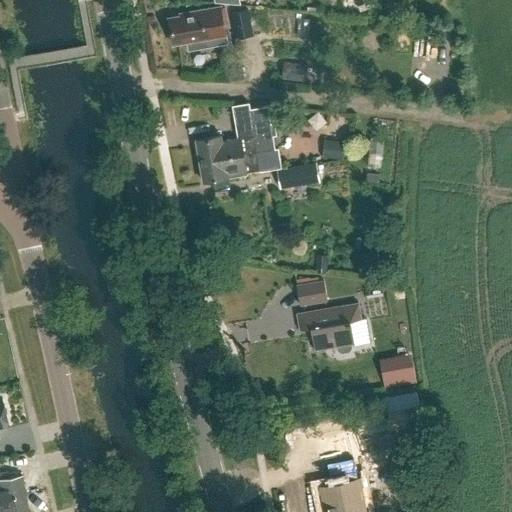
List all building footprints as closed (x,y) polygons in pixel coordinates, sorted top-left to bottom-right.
[(169,18),(174,44),(188,41),(189,49),(227,42),(221,6),(203,10),(203,9),(180,13),(181,16),(169,18)] [(249,9),(231,13),(236,39),(254,36),(249,9)] [(426,53),(443,54),(444,44),(426,42),(426,53)] [(284,63),(282,80),(305,82),(308,66),(284,63)] [(222,134),(196,139),(200,157),(224,153),(225,160),(244,156),(243,154),(257,151),(275,148),(267,105),(249,108),(248,102),(232,105),(238,137),(223,140),(222,134)] [(345,144),(327,142),(325,157),(344,159),(345,144)] [(224,153),(200,157),(204,181),(248,173),(247,172),(260,170),(282,167),(278,147),(275,148),(257,151),(243,154),(244,156),(225,160),(224,153)] [(278,169),(281,187),(320,181),(316,162),(278,169)] [(367,174),(367,182),(378,183),(379,175),(367,174)] [(317,254),(315,272),(326,273),(327,255),(317,254)] [(302,302),(330,297),(327,277),(299,282),(302,302)] [(359,349),(353,318),(364,316),(361,300),(300,310),(303,327),(313,325),(317,348),(336,344),(338,353),(341,355),(356,352),(359,349)] [(382,362),(386,386),(415,381),(410,357),(382,362)] [(0,429),(8,428),(1,397),(0,396),(0,429)] [(354,460),(329,465),(333,485),(321,487),(326,511),(356,511),(351,481),(348,482),(347,476),(406,464),(397,422),(348,432),(354,460)] [(0,494),(7,494),(8,497),(26,494),(23,474),(1,478),(0,473),(0,494)] [(28,511),(30,511),(26,494),(8,497),(7,494),(0,494),(0,511),(28,511)]
